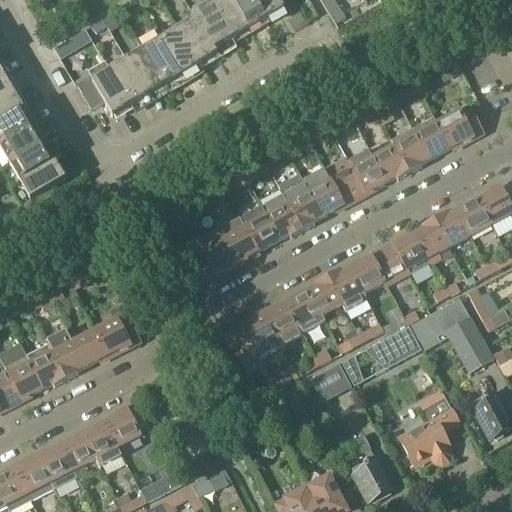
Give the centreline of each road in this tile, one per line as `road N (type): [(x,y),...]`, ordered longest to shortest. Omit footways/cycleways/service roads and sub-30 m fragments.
road 1 (residential): [(0,448),(138,375),(174,330),(511,148)]
road 2 (residential): [(331,32),(95,164),(0,0)]
